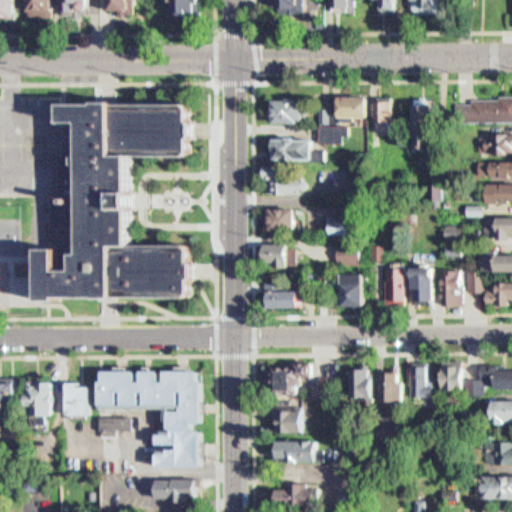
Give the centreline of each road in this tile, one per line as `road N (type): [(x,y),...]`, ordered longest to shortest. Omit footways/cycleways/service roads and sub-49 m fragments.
road 1 (residential): [(236,511),(235,0)]
road 2 (residential): [(234,336),(511,330)]
road 3 (residential): [(511,55),(235,58)]
road 4 (residential): [(235,58),(0,59)]
road 5 (residential): [(0,336),(234,336)]
